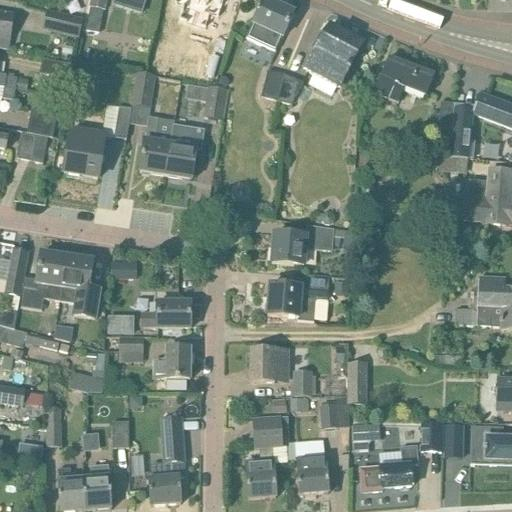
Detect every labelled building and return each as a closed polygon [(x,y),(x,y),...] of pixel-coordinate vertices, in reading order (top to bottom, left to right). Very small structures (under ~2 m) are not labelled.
[(90,0),(89,8),(90,8),(104,11),(105,12),(107,0),(90,0)] [(175,0),(174,6),(183,9),(178,22),(206,31),(210,17),(219,20),(225,0),(175,0)] [(246,40),(262,47),(262,48),(275,54),(282,40),(282,41),(294,15),(265,2),(253,27),(252,26),(246,40)] [(90,8),(86,32),(100,35),(104,11),(90,8)] [(78,41),(83,21),(47,12),(42,31),(78,41)] [(10,43),(14,17),(0,14),(0,50),(8,52),(10,43)] [(319,53),(305,77),(334,92),(361,44),(333,28),(327,38),(319,34),(311,48),(319,53)] [(206,61),(222,65),(230,38),(214,34),(206,61)] [(71,82),(74,67),(42,60),(39,76),(71,82)] [(425,100),(434,78),(391,60),(374,99),(397,108),(401,97),(405,99),(408,93),(425,100)] [(261,99),(278,104),(284,77),(267,72),(261,99)] [(136,74),(130,107),(151,111),(156,78),(136,74)] [(0,88),(26,92),(27,82),(6,79),(6,77),(0,76),(0,88)] [(303,84),(284,77),(278,104),(291,107),(303,84)] [(26,92),(0,88),(0,99),(13,102),(15,91),(26,92)] [(222,123),(227,91),(208,88),(203,120),(222,123)] [(511,106),(481,96),(473,116),(511,131),(511,106)] [(440,105),(437,132),(452,133),(454,106),(440,105)] [(114,140),(126,142),(129,126),(131,111),(119,109),(114,140)] [(454,133),(452,158),(456,159),(468,159),(472,111),(456,110),(454,132),(454,133)] [(21,134),(48,140),(48,139),(52,140),(57,116),(32,112),(27,135),(21,134)] [(144,143),(139,174),(166,178),(171,147),(174,127),(175,123),(158,120),(148,119),(144,143)] [(171,147),(166,178),(192,182),(197,151),(201,152),(204,132),(174,127),(171,147)] [(71,133),(64,176),(97,182),(105,138),(102,138),(101,138),(71,133)] [(43,166),(48,140),(21,134),(16,160),(43,166)] [(441,157),(439,172),(467,175),(468,159),(456,159),(452,158),(441,157)] [(369,164),(363,180),(382,187),(388,171),(369,164)] [(511,202),(511,203),(511,189),(511,173),(491,172),(490,181),(469,180),(468,195),(444,193),(442,223),(509,228),(509,225),(511,225),(511,202)] [(304,269),(306,251),(332,254),(333,238),(344,240),(342,252),(351,253),(352,233),(334,231),(307,227),(306,238),(273,235),(270,266),(304,269)] [(0,282),(6,283),(4,295),(14,296),(20,297),(28,254),(13,251),(11,263),(0,261),(0,282)] [(43,301),(59,304),(67,258),(39,253),(33,290),(24,289),(20,308),(41,312),(43,301)] [(93,262),(67,258),(59,304),(74,306),(72,317),(95,322),(100,293),(88,291),(93,262)] [(112,263),(111,282),(136,282),(137,264),(112,263)] [(456,327),(501,331),(501,333),(511,334),(511,290),(504,290),(505,278),(480,276),(477,312),(457,311),(456,327)] [(268,317),(299,320),(316,322),(317,302),(328,303),(330,280),(309,278),(308,290),(302,289),(271,286),(268,317)] [(337,285),(336,297),(349,298),(350,285),(337,285)] [(0,327),(0,328),(14,331),(14,330),(17,313),(20,297),(14,296),(11,312),(0,319),(0,327)] [(140,316),(140,330),(157,329),(157,331),(190,332),(190,305),(157,304),(157,316),(140,316)] [(0,328),(0,329),(0,344),(23,350),(24,345),(57,353),(60,344),(14,331),(0,328)] [(143,364),(143,339),(119,340),(119,364),(143,364)] [(70,347),(61,345),(59,353),(67,356),(70,347)] [(165,383),(189,384),(189,351),(165,351),(165,364),(154,364),(153,382),(165,382),(165,383)] [(252,352),(251,385),(275,386),(275,382),(287,382),(287,353),(252,352)] [(92,379),(105,380),(105,355),(87,355),(87,363),(93,363),(93,367),(96,367),(96,373),(92,373),(92,379)] [(445,358),(435,357),(434,366),(462,368),(463,359),(445,358)] [(3,358),(2,370),(11,371),(12,359),(3,358)] [(347,366),(347,407),(366,407),(366,366),(347,366)] [(292,385),(290,386),(290,399),(312,399),(312,374),(293,374),(292,385)] [(72,375),(68,391),(86,395),(101,395),(104,383),(72,375)] [(511,380),(497,381),(495,414),(511,414),(511,380)] [(26,393),(0,388),(0,405),(23,409),(26,393)] [(141,398),(129,398),(129,410),(137,410),(141,406),(141,398)] [(307,401),(291,400),(290,413),(308,413),(307,401)] [(286,401),(271,402),(272,415),(287,414),(286,401)] [(337,406),(320,407),(322,432),(339,430),(337,406)] [(61,450),(61,412),(46,412),(46,449),(61,450)] [(249,502),(276,500),(274,476),(272,476),(271,463),(273,463),(272,450),(282,449),(280,429),(288,429),(288,418),(253,420),(255,451),(259,450),(259,463),(249,464),(250,477),(247,478),(249,502)] [(164,465),(150,466),(151,476),(150,476),(150,482),(147,482),(149,509),(180,506),(178,480),(186,480),(185,464),(184,464),(181,421),(161,422),(164,465)] [(112,451),(129,451),(128,424),(112,424),(112,451)] [(443,456),(444,426),(421,425),(419,455),(443,456)] [(461,460),(462,428),(445,427),(444,459),(461,460)] [(365,428),(352,428),(352,442),(365,442),(365,428)] [(486,430),(486,442),(485,464),(511,464),(511,442),(503,442),(503,430),(486,430)] [(0,457),(0,458),(1,456),(10,457),(12,445),(3,443),(2,443),(0,442),(0,457)] [(24,461),(39,461),(40,448),(17,448),(17,452),(24,452),(24,461)] [(297,448),(289,449),(290,464),(296,463),(296,462),(298,462),(298,460),(297,448)] [(298,462),(296,462),(296,463),(299,498),(328,496),(326,472),(325,472),(324,460),(298,462)] [(89,480),(84,481),(85,511),(107,511),(111,511),(109,479),(109,478),(108,468),(94,469),(95,476),(89,476),(89,480)] [(418,468),(361,473),(363,497),(391,494),(390,492),(420,490),(418,468)] [(59,511),(85,511),(84,481),(76,481),(76,476),(70,477),(70,471),(56,472),(57,483),(59,511)]
